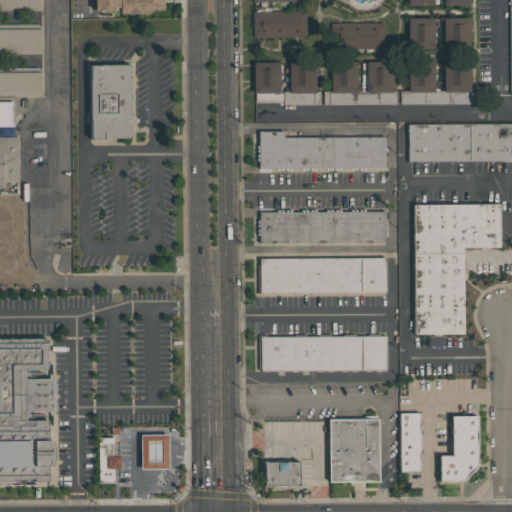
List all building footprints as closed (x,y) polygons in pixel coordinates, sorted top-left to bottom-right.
[(40,0),(40,8),(0,8),(0,0),(40,0)] [(94,0),(94,10),(114,10),(114,11),(119,11),(119,14),(150,13),(150,11),(157,11),(157,9),(164,9),(164,0),(94,0)] [(305,37),(252,37),(252,11),(305,11),(305,37)] [(443,17),(469,17),(469,48),(443,48),(443,17)] [(433,18),(433,48),(407,48),(407,18),(433,18)] [(383,48),(329,49),(329,23),(383,23),(383,48)] [(41,51),(0,51),(0,28),(41,28),(41,51)] [(407,61),(434,61),(434,90),(438,90),(438,104),(399,104),(399,90),(407,90),(407,61)] [(443,61),(443,90),(438,90),(438,104),(472,103),(472,90),(469,91),(468,61),(443,61)] [(253,62),(279,62),(279,93),(282,93),(283,102),(255,102),(255,93),(253,93),(253,62)] [(289,62),(314,62),(315,91),(320,91),(320,105),(283,105),(283,102),(282,93),(282,91),(289,91),(289,62)] [(322,105),(322,91),(330,91),(330,62),(356,62),(357,91),(362,91),(362,104),(322,105)] [(396,104),(362,104),(362,91),(366,91),(365,62),(392,62),(392,91),(396,91),(396,104)] [(90,139),(90,122),(86,122),(86,114),(90,114),(89,65),(129,64),(130,139),(90,139)] [(41,94),(0,94),(0,72),(41,72),(41,94)] [(407,125),(511,125),(511,161),(407,162),(407,125)] [(258,131),(283,131),(283,137),(384,136),(384,168),(258,168),(258,131)] [(0,136),(17,136),(17,181),(2,181),(3,190),(0,190),(0,136)] [(412,206),(498,205),(499,248),(461,249),(463,335),(413,335),(412,206)] [(385,242),(259,243),(258,212),(385,211),(385,242)] [(259,258),(385,257),(385,292),(379,292),(379,293),(366,294),(366,292),(354,292),(354,293),(342,294),(342,292),(329,292),(329,294),(317,294),(317,292),(305,292),(305,294),(293,294),(293,292),(265,293),(265,294),(257,294),(257,264),(259,264),(259,258)] [(385,336),(385,370),(260,371),(260,369),(258,369),(258,335),(265,335),(265,337),(293,337),(293,334),(306,334),(306,336),(318,336),(318,334),(330,334),(330,336),(342,336),(342,334),(355,334),(355,336),(367,336),(367,334),(379,334),(379,336),(385,336)] [(0,339),(46,339),(46,370),(25,370),(25,378),(51,378),(51,412),(25,412),(25,419),(48,419),(48,440),(51,439),(51,438),(54,445),(56,453),(55,462),(52,468),(52,466),(47,466),(48,481),(33,481),(33,480),(29,480),(29,481),(0,481),(0,339)] [(398,413),(419,413),(420,472),(399,472),(398,413)] [(378,482),(328,482),(327,418),(364,418),(364,415),(376,415),(376,418),(378,418),(378,482)] [(451,454),(450,416),(476,415),(476,466),(462,481),(438,481),(438,455),(451,454)] [(167,469),(167,435),(140,435),(141,469),(167,469)] [(98,483),(115,483),(115,469),(119,469),(119,455),(115,455),(115,438),(97,438),(98,483)] [(122,444),(146,443),(147,492),(122,492),(122,444)] [(262,486),(262,461),(299,461),(299,486),(262,486)]
